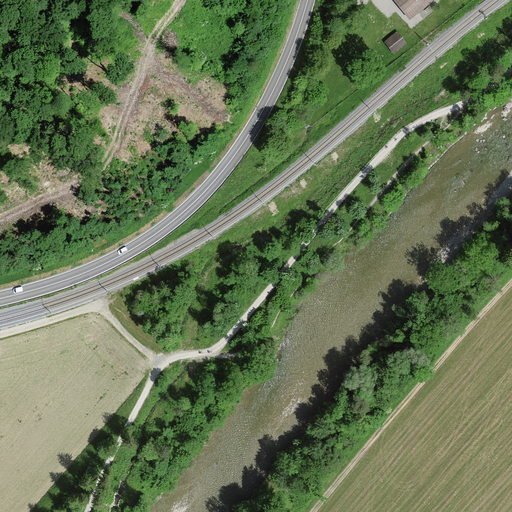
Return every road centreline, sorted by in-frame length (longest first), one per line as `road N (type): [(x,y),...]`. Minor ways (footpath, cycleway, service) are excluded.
road 1 (track): [(462,105),(423,119),(386,148),(213,351),(160,364),(87,511)]
road 2 (secondary): [(307,0),(272,92),(197,199),(105,263),(0,298)]
road 3 (track): [(511,285),(312,511)]
road 4 (track): [(0,334),(99,309),(160,364)]
